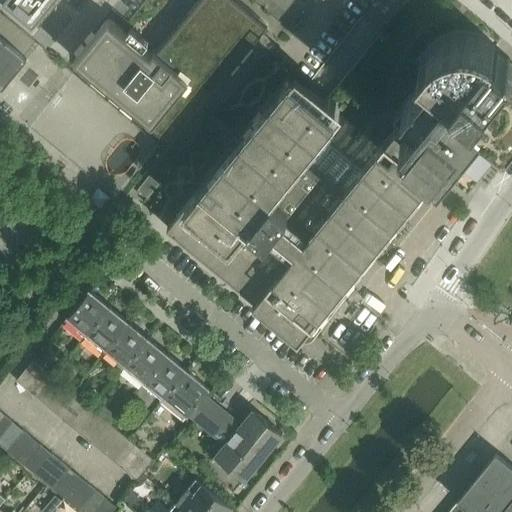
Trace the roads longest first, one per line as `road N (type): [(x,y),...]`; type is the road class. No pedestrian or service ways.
road 1 (residential): [(344,419),(125,244),(84,282),(3,389),(123,489)]
road 2 (tertiary): [(395,511),(510,374)]
road 3 (tertiary): [(435,307),(344,419)]
road 4 (residential): [(511,193),(435,307)]
